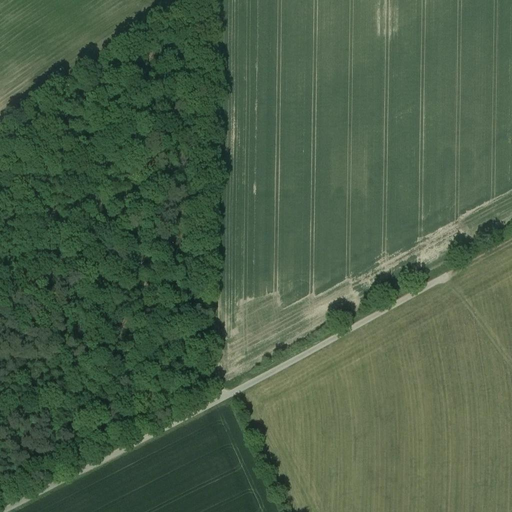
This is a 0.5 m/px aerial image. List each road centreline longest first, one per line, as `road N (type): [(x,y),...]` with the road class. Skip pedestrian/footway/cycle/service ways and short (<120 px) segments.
road 1 (unclassified): [(0,511),(458,266)]
road 2 (track): [(216,394),(222,0)]
